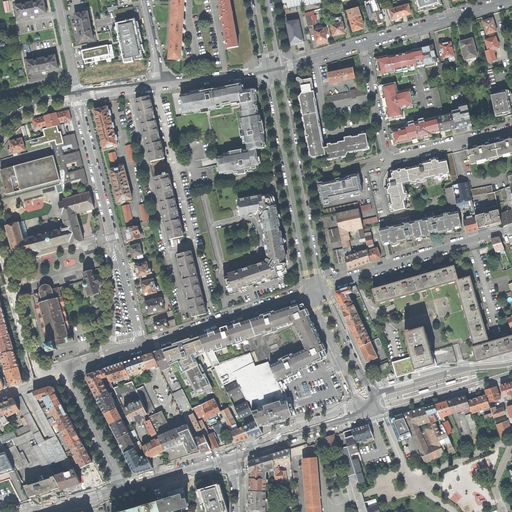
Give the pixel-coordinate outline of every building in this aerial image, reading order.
[(33,16),(47,13),(44,0),(46,0),(39,0),(39,1),(21,5),(20,2),(13,3),(13,7),(16,6),(18,19),(33,16)] [(171,59),(182,60),(182,55),(182,51),(183,47),(183,42),(183,33),(184,29),(184,24),(184,20),(185,11),(185,7),(185,3),(185,0),(174,0),(174,2),(173,2),(173,4),(172,6),(174,6),(173,24),(171,24),(171,26),(171,28),(173,28),(171,46),(170,46),(170,48),(170,50),(171,50),(171,59)] [(220,0),(222,9),(224,22),(235,20),(230,0),(220,0)] [(430,8),(442,4),(441,0),(415,0),(418,11),(430,8)] [(378,24),(384,22),(383,19),(383,18),(382,13),(383,13),(382,10),(374,13),(375,12),(372,4),(367,6),(369,14),(369,15),(372,23),(374,22),(375,25),(378,24)] [(406,15),(411,14),(409,8),(409,7),(408,4),(399,7),(401,16),(406,15)] [(113,11),(114,17),(134,13),(132,7),(113,11)] [(396,18),(401,16),(399,7),(389,10),(390,13),(391,13),(393,19),(396,18)] [(78,28),(81,43),(93,40),(94,42),(97,42),(96,34),(93,35),(89,17),(92,16),(90,8),(87,9),(87,12),(75,14),(78,28)] [(354,14),(349,16),(351,23),(352,23),(354,31),(359,29),(364,28),(363,24),(363,23),(361,15),(355,17),(354,14)] [(345,31),(347,30),(346,25),(344,25),(343,22),(341,22),(341,21),(343,20),(342,16),(335,18),(335,21),(331,22),(334,36),(340,34),(345,33),(345,31)] [(121,42),(125,61),(145,58),(141,40),(136,18),(127,20),(128,21),(117,23),(121,42)] [(487,34),(496,32),(492,18),(483,21),(484,27),(485,26),(486,29),(485,29),(487,34)] [(299,19),(287,21),(291,44),(297,42),(303,41),(299,19)] [(229,48),(240,47),(235,20),(224,22),(227,35),(229,48)] [(326,33),(328,33),(327,27),(322,28),(319,29),(315,30),(317,42),(321,41),(327,39),(326,33)] [(97,34),(99,41),(111,39),(110,31),(97,34)] [(488,51),(493,50),(499,48),(496,37),(490,39),(485,40),(488,51)] [(465,59),(477,56),(472,38),(468,39),(466,39),(464,40),(460,42),(465,59)] [(448,57),(452,56),(454,55),(453,51),(452,47),(450,42),(444,43),(440,44),(443,58),(448,57)] [(82,51),(85,64),(115,58),(112,45),(92,48),(91,49),(82,51)] [(426,68),(437,65),(432,46),(427,47),(421,48),(424,62),(426,68)] [(421,48),(413,50),(416,64),(424,62),(421,48)] [(416,64),(413,50),(411,50),(411,52),(410,53),(408,53),(408,52),(396,55),(389,57),(388,55),(381,57),(376,58),(377,64),(378,69),(379,75),(395,71),(407,68),(407,69),(417,67),(416,64)] [(496,60),(493,50),(488,51),(485,52),(489,62),(496,60)] [(44,71),(58,68),(56,56),(58,56),(57,52),(50,54),(51,56),(32,60),(32,57),(24,59),(25,62),(27,62),(30,74),(44,71)] [(330,83),(355,78),(353,68),(340,70),(328,73),(330,83)] [(496,87),(493,72),(486,73),(489,88),(496,87)] [(313,157),(326,155),(325,148),(323,149),(321,141),(323,140),(321,127),(319,127),(318,120),(319,120),(317,106),(315,106),(314,99),(315,98),(314,92),(312,92),(312,90),(313,88),(312,79),(306,80),(303,80),(299,78),(297,78),(296,79),(297,80),(300,83),(302,93),(301,94),(300,96),(299,96),(300,100),(301,100),(301,101),(301,103),(300,104),(300,105),(302,106),(302,109),(302,110),(303,113),(305,115),(303,117),(304,121),(305,121),(305,124),(304,125),(304,126),(306,128),(306,129),(306,130),(306,131),(308,142),(309,145),(308,146),(308,147),(310,149),(310,150),(310,151),(309,152),(310,155),(311,155),(313,157)] [(244,83),(246,91),(254,89),(257,101),(255,101),(258,117),(260,117),(261,126),(265,126),(258,87),(251,82),(244,83)] [(414,105),(410,89),(398,92),(395,82),(382,85),(390,120),(403,117),(401,110),(401,108),(403,107),(410,106),(414,105)] [(194,111),(195,112),(216,109),(216,107),(223,106),(223,104),(230,103),(230,104),(237,103),(238,105),(241,104),(255,101),(257,101),(254,89),(246,91),(245,92),(244,92),(243,84),(231,86),(231,87),(211,91),(210,91),(209,90),(191,93),(191,95),(180,97),(183,113),(194,111)] [(437,87),(430,89),(435,111),(436,112),(440,111),(439,108),(442,108),(437,87)] [(511,112),(511,111),(508,95),(508,92),(503,93),(503,95),(492,97),(495,115),(507,113),(507,115),(509,114),(511,113),(511,112)] [(149,96),(136,99),(139,111),(141,120),(155,116),(153,116),(153,113),(154,112),(151,99),(149,99),(149,96)] [(248,144),(249,150),(256,149),(264,148),(263,141),(264,141),(262,132),(262,129),(261,126),(260,117),(258,117),(255,101),(241,104),(243,111),(242,111),(243,119),(241,119),(243,130),(240,130),(241,138),(244,137),(245,144),(248,144)] [(459,108),(459,109),(452,111),(452,114),(456,128),(464,126),(472,124),(468,105),(459,108)] [(101,136),(104,148),(117,145),(116,140),(117,140),(116,136),(115,136),(113,128),(114,127),(113,123),(112,124),(110,115),(111,115),(110,111),(109,111),(108,107),(94,110),(98,123),(101,136)] [(33,120),(36,129),(48,126),(48,128),(60,125),(60,123),(72,120),(69,110),(57,113),(57,112),(51,113),(45,115),(45,116),(33,120)] [(451,129),(448,115),(437,118),(440,132),(447,130),(451,129)] [(155,116),(141,120),(144,132),(146,140),(160,137),(159,137),(158,134),(159,134),(156,120),(154,120),(154,117),(155,116)] [(440,132),(437,118),(418,122),(418,123),(415,123),(412,123),(390,128),(392,134),(393,137),(393,139),(393,140),(394,145),(412,141),(413,143),(418,141),(418,140),(423,139),(423,140),(429,139),(428,137),(432,136),(432,134),(440,132)] [(65,137),(62,125),(44,129),(45,136),(26,141),(29,152),(52,145),(55,155),(61,179),(63,184),(83,179),(84,184),(88,183),(84,169),(70,173),(67,165),(77,162),(79,167),(83,166),(80,151),(65,155),(63,148),(72,145),(74,151),(79,149),(75,134),(65,137)] [(16,132),(18,138),(24,136),(22,126),(18,129),(16,132)] [(339,143),(328,146),(328,148),(325,148),(326,155),(326,157),(327,157),(329,159),(332,159),(332,158),(335,158),(337,159),(338,159),(339,157),(341,157),(342,156),(342,157),(345,156),(346,156),(348,154),(347,153),(353,152),(353,151),(356,150),(357,152),(359,152),(359,150),(361,150),(362,150),(363,150),(366,149),(368,147),(368,146),(365,134),(358,135),(358,136),(351,138),(351,137),(344,139),(345,141),(339,143)] [(160,137),(146,140),(149,152),(151,161),(164,158),(165,158),(165,157),(164,158),(163,154),(164,154),(161,140),(160,141),(159,138),(160,137)] [(14,153),(18,152),(26,150),(23,138),(11,141),(11,145),(12,148),(14,153)] [(511,138),(506,140),(495,143),(498,156),(499,158),(503,157),(503,155),(511,152),(511,138)] [(498,156),(495,143),(484,145),(488,161),(490,160),(489,159),(498,156)] [(132,161),(136,160),(132,144),(125,146),(129,162),(132,161)] [(474,148),(468,149),(470,157),(472,165),(477,163),(477,162),(484,160),(485,161),(488,161),(484,145),(474,148)] [(256,149),(249,150),(249,152),(246,152),(246,151),(227,155),(228,156),(217,158),(217,161),(219,173),(224,172),(224,174),(238,171),(238,175),(241,174),(246,173),(245,170),(256,168),(255,165),(259,164),(256,149)] [(108,154),(111,163),(117,162),(115,152),(108,154)] [(451,181),(458,180),(452,153),(445,155),(446,160),(450,174),(450,176),(451,181)] [(4,182),(8,194),(61,179),(55,155),(28,162),(27,158),(8,163),(9,168),(1,170),(4,182)] [(442,176),(450,174),(446,160),(439,162),(438,159),(430,162),(422,163),(422,164),(421,164),(420,164),(419,165),(419,166),(419,168),(415,169),(415,167),(407,169),(396,172),(396,174),(391,175),(392,178),(388,179),(389,183),(388,185),(388,186),(388,187),(389,187),(386,188),(391,212),(407,208),(405,200),(407,200),(406,192),(404,185),(410,183),(418,181),(426,180),(434,178),(442,176)] [(114,186),(118,202),(132,199),(124,166),(110,170),(114,186)] [(156,184),(160,198),(174,194),(172,194),(171,191),(173,191),(170,177),(168,178),(167,174),(166,172),(163,173),(164,175),(154,177),(156,184)] [(330,200),(362,193),(358,174),(351,176),(351,177),(345,178),(318,185),(322,203),(330,202),(330,200)] [(455,199),(467,197),(467,193),(470,192),(469,190),(468,182),(452,186),(452,187),(455,199)] [(487,194),(493,192),(491,186),(469,190),(470,192),(471,196),(471,197),(487,194)] [(449,208),(457,206),(455,199),(452,187),(445,189),(449,208)] [(498,206),(499,209),(506,207),(507,206),(507,204),(511,202),(511,196),(511,195),(510,187),(495,192),(498,206)] [(214,222),(233,217),(232,211),(219,214),(213,191),(207,193),(214,222)] [(77,213),(95,208),(92,199),(90,192),(64,199),(65,201),(59,203),(66,226),(62,227),(62,229),(29,238),(29,239),(32,250),(33,252),(70,241),(71,244),(84,240),(77,213)] [(495,192),(493,192),(487,194),(490,207),(498,206),(495,192)] [(161,204),(165,219),(179,215),(177,215),(176,212),(178,211),(175,198),(173,198),(172,195),(174,195),(174,194),(160,198),(161,204)] [(192,196),(201,233),(208,231),(199,195),(192,196)] [(274,206),(273,201),(272,201),(272,200),(269,198),(268,198),(268,197),(263,197),(261,196),(247,198),(248,200),(239,202),(239,201),(241,216),(242,215),(250,213),(258,212),(263,215),(264,223),(265,232),(279,229),(277,221),(279,220),(277,206),(276,205),(274,206)] [(468,206),(473,205),(471,197),(471,196),(467,197),(455,199),(457,206),(457,208),(463,207),(468,206)] [(358,207),(357,202),(323,210),(325,216),(359,209),(358,207)] [(139,205),(143,221),(150,220),(146,203),(139,205)] [(122,206),(127,225),(134,224),(129,204),(122,206)] [(360,213),(372,210),(370,204),(358,207),(359,209),(360,213)] [(457,208),(457,206),(449,208),(378,223),(379,225),(380,232),(381,237),(385,236),(387,243),(390,242),(391,243),(391,244),(399,242),(407,240),(406,239),(407,239),(409,239),(410,238),(410,237),(410,236),(414,235),(414,236),(414,239),(417,238),(430,235),(430,233),(429,232),(434,231),(434,232),(435,233),(437,233),(438,232),(438,234),(446,232),(454,230),(454,229),(454,228),(461,226),(457,208)] [(345,229),(359,226),(362,225),(361,220),(360,213),(359,209),(336,214),(339,228),(339,230),(345,229)] [(498,210),(476,216),(476,218),(479,229),(493,225),(501,223),(498,210)] [(500,214),(503,226),(509,224),(511,222),(511,216),(511,210),(500,214)] [(166,224),(170,239),(184,236),(182,236),(181,233),(183,232),(180,219),(178,219),(177,216),(179,216),(179,215),(165,219),(166,224)] [(363,226),(378,223),(377,217),(361,220),(362,225),(363,226)] [(479,229),(476,218),(473,218),(467,220),(464,221),(466,232),(472,231),(479,229)] [(31,251),(32,250),(29,239),(24,240),(23,235),(28,234),(24,221),(6,226),(14,256),(27,252),(27,253),(31,252),(31,251)] [(224,262),(251,255),(249,249),(229,254),(225,234),(244,230),(242,223),(216,229),(224,262)] [(129,239),(130,241),(141,238),(141,236),(143,235),(143,232),(140,233),(138,225),(126,229),(128,234),(127,235),(127,236),(127,238),(129,239)] [(339,230),(339,228),(328,230),(331,244),(342,241),(339,230)] [(224,280),(226,287),(227,287),(228,289),(229,293),(230,294),(231,294),(235,293),(234,290),(239,289),(238,287),(243,285),(258,280),(259,282),(279,276),(278,274),(283,273),(284,272),(285,271),(286,270),(286,268),(286,267),(285,259),(284,257),(286,256),(284,244),(281,244),(280,237),(279,229),(265,232),(267,239),(265,240),(266,245),(268,245),(269,250),(267,250),(268,257),(272,259),(271,260),(268,259),(267,259),(266,259),(266,260),(267,261),(266,263),(264,262),(258,264),(259,266),(236,273),(236,271),(232,273),(232,275),(226,277),(227,279),(224,280)] [(342,242),(348,240),(347,239),(345,229),(339,230),(342,241),(342,242)] [(201,233),(209,262),(215,261),(208,231),(201,233)] [(374,249),(371,232),(364,234),(365,238),(368,249),(371,248),(371,250),(374,249)] [(387,244),(391,243),(390,242),(387,243),(385,236),(381,237),(383,246),(387,245),(387,244)] [(500,250),(502,254),(506,252),(500,238),(495,239),(491,240),(496,252),(500,250)] [(133,257),(134,256),(138,255),(142,254),(140,244),(130,247),(132,252),(133,257)] [(351,255),(349,247),(343,248),(343,249),(345,257),(351,255)] [(371,250),(368,251),(370,262),(378,259),(381,258),(380,254),(381,254),(380,251),(379,251),(377,248),(374,249),(371,250)] [(336,264),(346,262),(345,257),(343,249),(333,251),(336,264)] [(368,249),(351,255),(345,257),(346,262),(348,270),(358,266),(370,262),(368,251),(368,249)] [(182,275),(196,272),(195,268),(194,268),(194,266),(193,264),(194,264),(191,251),(177,254),(177,255),(179,254),(180,258),(178,258),(181,271),(183,271),(184,274),(182,275)] [(138,277),(142,276),(143,277),(147,276),(146,275),(153,273),(151,269),(149,269),(148,267),(147,262),(135,265),(137,271),(138,277)] [(454,266),(447,268),(441,270),(426,274),(421,276),(406,280),(400,281),(393,284),(397,298),(456,281),(458,280),(454,266)] [(87,287),(89,295),(99,292),(97,286),(102,284),(99,275),(95,276),(94,273),(93,270),(83,272),(85,280),(83,281),(85,287),(87,287)] [(63,275),(65,282),(77,279),(75,272),(63,275)] [(187,296),(201,293),(200,286),(199,287),(199,286),(198,284),(199,284),(196,272),(182,275),(184,275),(185,279),(183,279),(186,292),(188,292),(189,295),(187,296)] [(476,297),(474,290),(472,284),(470,276),(458,280),(456,281),(462,301),(476,297)] [(149,292),(149,294),(157,292),(157,291),(160,290),(158,286),(156,286),(154,279),(142,282),(143,288),(142,288),(141,289),(141,290),(141,291),(142,292),(143,292),(144,292),(144,293),(149,292)] [(66,306),(63,296),(61,296),(61,294),(59,287),(54,289),(54,288),(52,289),(52,288),(51,287),(52,285),(51,285),(50,286),(49,285),(47,285),(47,283),(46,283),(46,285),(45,285),(43,285),(43,284),(42,285),(43,286),(42,287),(41,288),(39,288),(39,289),(40,289),(40,290),(40,292),(39,293),(34,294),(35,299),(36,303),(35,303),(35,304),(38,314),(39,314),(41,322),(41,323),(42,323),(44,332),(43,332),(44,333),(47,341),(45,342),(45,343),(45,344),(44,345),(43,346),(43,347),(43,348),(43,349),(44,350),(45,350),(46,351),(47,350),(47,352),(48,352),(50,352),(49,351),(56,349),(56,350),(57,350),(57,349),(58,349),(57,348),(58,347),(59,347),(59,346),(58,345),(74,340),(73,334),(72,334),(70,326),(71,326),(70,325),(69,325),(67,316),(68,316),(68,315),(67,315),(64,307),(66,306)] [(393,284),(386,286),(380,287),(373,290),(377,304),(397,298),(393,284)] [(348,294),(353,292),(351,287),(337,292),(335,295),(338,301),(340,306),(352,301),(348,294)] [(192,317),(193,317),(198,315),(206,313),(205,309),(204,309),(204,307),(203,305),(204,305),(201,293),(187,296),(189,296),(190,299),(188,300),(192,313),(193,313),(194,316),(192,316),(192,317)] [(482,317),(480,310),(478,304),(476,297),(462,301),(468,321),(482,317)] [(154,311),(154,312),(165,309),(162,298),(154,300),(154,299),(151,300),(151,301),(145,302),(146,307),(147,312),(154,311)] [(352,301),(340,306),(346,318),(351,328),(362,323),(352,301)] [(277,363),(283,375),(293,370),(324,356),(326,352),(323,346),(319,337),(318,337),(316,333),(317,333),(315,330),(314,327),(313,327),(312,323),(308,313),(305,308),(301,306),(299,307),(298,304),(276,311),(257,317),(263,333),(294,323),(306,349),(277,363)] [(95,319),(103,316),(103,309),(93,311),(95,319)] [(263,333),(257,317),(251,319),(256,335),(263,333)] [(487,334),(486,330),(484,324),(482,317),(468,321),(472,338),(487,334)] [(156,333),(169,329),(167,322),(166,319),(153,323),(155,328),(156,332),(156,333)] [(167,322),(169,329),(177,326),(175,319),(167,322)] [(256,335),(251,319),(228,327),(199,336),(207,352),(214,349),(256,335)] [(363,323),(362,323),(351,328),(355,338),(359,347),(371,342),(371,341),(363,323)] [(0,337),(10,334),(9,330),(7,324),(0,325),(0,337)] [(424,327),(409,331),(406,332),(404,333),(411,357),(392,363),(397,377),(435,366),(424,327)] [(0,348),(1,348),(2,353),(14,350),(12,342),(10,334),(0,337),(0,348)] [(472,338),(475,346),(489,342),(488,338),(487,334),(472,338)] [(511,335),(508,337),(502,339),(495,341),(499,355),(511,351),(511,335)] [(197,395),(213,388),(205,372),(202,365),(204,364),(205,362),(205,360),(202,354),(207,352),(199,336),(175,345),(163,349),(171,365),(171,367),(174,372),(179,369),(187,385),(191,383),(197,395)] [(476,362),(499,355),(495,341),(489,342),(475,346),(473,347),(476,362)] [(378,357),(371,342),(359,347),(363,355),(367,362),(378,357)] [(156,351),(165,368),(171,365),(163,349),(158,351),(156,351)] [(207,352),(214,365),(221,362),(214,349),(207,352)] [(14,350),(2,353),(4,359),(3,360),(4,364),(5,364),(7,370),(19,367),(16,357),(14,350)] [(161,370),(165,368),(156,351),(153,353),(160,368),(161,370)] [(236,379),(237,382),(242,392),(243,394),(247,402),(253,413),(257,421),(259,427),(260,426),(269,424),(276,421),(283,419),(292,417),(290,408),(288,409),(287,408),(285,401),(284,399),(281,388),(276,378),(270,366),(268,361),(255,366),(250,352),(221,362),(214,365),(215,368),(224,385),(236,379)] [(148,354),(142,356),(148,368),(149,369),(156,366),(158,369),(160,368),(153,353),(148,354)] [(133,359),(124,362),(130,375),(130,376),(136,373),(137,375),(142,372),(142,371),(148,368),(142,356),(133,359)] [(115,365),(105,369),(109,377),(111,382),(130,375),(124,362),(115,365)] [(276,378),(283,375),(277,363),(270,366),(276,378)] [(10,380),(11,386),(21,383),(22,380),(21,374),(19,367),(7,370),(8,375),(7,376),(8,381),(10,380)] [(224,385),(215,368),(212,370),(221,387),(224,385)] [(96,397),(108,391),(106,387),(102,379),(109,377),(105,369),(88,375),(87,378),(92,388),(96,397)] [(135,403),(142,400),(136,389),(133,381),(114,387),(114,388),(117,394),(124,392),(126,390),(130,391),(130,394),(134,402),(135,403)] [(240,393),(242,392),(237,382),(225,388),(230,398),(237,394),(240,393)] [(501,385),(504,397),(510,395),(510,397),(511,396),(511,382),(508,383),(501,385)] [(143,386),(136,389),(142,400),(148,414),(149,417),(156,414),(143,386)] [(47,407),(43,409),(45,413),(50,410),(63,404),(58,395),(54,388),(51,387),(33,392),(38,400),(44,398),(49,406),(47,407)] [(491,388),(485,390),(489,402),(500,399),(497,387),(491,388)] [(182,389),(176,392),(177,393),(173,395),(179,406),(188,401),(182,389)] [(101,406),(105,414),(117,408),(113,402),(114,401),(114,400),(113,400),(112,399),(113,398),(112,397),(111,398),(108,391),(96,397),(101,406)] [(36,410),(42,408),(41,406),(38,400),(33,392),(28,394),(36,410)] [(247,402),(243,394),(242,395),(240,393),(237,394),(242,404),(247,402)] [(242,404),(237,394),(230,398),(233,405),(235,408),(242,404)] [(457,398),(447,401),(452,413),(470,408),(468,401),(466,395),(457,398)] [(470,408),(472,413),(480,410),(480,412),(484,411),(483,409),(490,407),(486,395),(477,398),(468,401),(470,408)] [(38,444),(39,445),(45,441),(21,396),(14,398),(20,410),(24,417),(28,425),(31,431),(35,437),(38,444)] [(7,401),(0,402),(0,403),(7,417),(20,410),(14,398),(7,401)] [(204,408),(216,402),(214,398),(192,409),(193,411),(203,406),(204,408)] [(148,414),(142,400),(135,403),(134,402),(131,404),(131,405),(124,409),(131,422),(136,419),(138,422),(143,420),(144,419),(142,416),(148,414)] [(441,403),(434,405),(440,418),(441,418),(443,424),(448,435),(453,433),(447,421),(446,421),(444,417),(452,413),(447,401),(441,403)] [(220,410),(216,402),(204,408),(208,416),(214,413),(220,410)] [(253,413),(247,402),(242,404),(235,408),(241,419),(250,415),(253,413)] [(5,424),(10,422),(7,417),(0,403),(0,418),(2,417),(5,424)] [(51,419),(48,420),(50,424),(53,422),(58,420),(68,415),(65,409),(63,404),(50,410),(53,416),(55,415),(56,418),(52,420),(51,419)] [(429,406),(425,408),(439,440),(440,442),(443,449),(445,448),(443,444),(447,443),(450,449),(454,447),(448,435),(443,424),(441,424),(441,426),(443,431),(439,433),(434,421),(440,418),(434,405),(429,406)] [(208,417),(208,416),(204,408),(203,406),(193,411),(194,413),(199,422),(202,420),(208,417)] [(495,407),(491,408),(492,413),(493,416),(494,417),(505,414),(504,408),(500,409),(496,410),(495,407)] [(51,438),(57,435),(52,426),(50,424),(48,420),(45,413),(43,409),(42,408),(36,410),(45,427),(45,428),(51,438)] [(108,420),(110,425),(122,419),(117,408),(105,414),(108,420)] [(439,440),(425,408),(415,410),(405,413),(426,462),(445,453),(443,449),(440,442),(439,440)] [(228,425),(234,422),(230,415),(226,409),(221,412),(228,425)] [(151,420),(155,428),(162,425),(168,422),(162,411),(156,414),(149,417),(151,420)] [(198,432),(202,429),(199,422),(194,413),(190,415),(198,432)] [(472,413),(465,415),(473,435),(479,432),(472,413)] [(399,441),(412,435),(403,414),(397,416),(393,417),(391,420),(393,424),(392,425),(399,441)] [(68,415),(58,420),(59,423),(61,425),(59,426),(62,432),(64,431),(74,426),(71,420),(68,415)] [(114,432),(117,439),(129,433),(122,419),(110,425),(114,432)] [(147,425),(153,436),(158,434),(155,428),(151,420),(146,422),(147,425)] [(209,435),(206,429),(204,423),(202,420),(199,422),(202,429),(205,434),(206,436),(209,435)] [(501,439),(511,432),(508,420),(496,424),(500,436),(501,439)] [(259,427),(257,421),(253,422),(244,427),(250,438),(256,436),(263,433),(259,427)] [(239,429),(234,422),(228,425),(232,432),(239,429)] [(187,424),(178,428),(178,429),(184,443),(188,453),(194,451),(192,452),(190,453),(190,455),(195,454),(201,452),(195,438),(187,424)] [(360,427),(351,429),(354,436),(356,442),(363,440),(364,442),(368,440),(367,439),(374,437),(370,427),(369,424),(360,427)] [(31,431),(28,425),(25,426),(15,431),(18,437),(31,431)] [(165,433),(162,425),(155,428),(158,434),(159,436),(164,434),(165,433)] [(70,444),(73,449),(83,444),(79,435),(74,426),(64,431),(66,436),(65,437),(69,445),(70,444)] [(244,427),(239,429),(232,432),(237,442),(243,440),(250,438),(244,427)] [(184,443),(178,429),(173,431),(174,432),(165,436),(164,434),(159,436),(159,437),(166,450),(184,443)] [(1,437),(4,444),(18,437),(15,431),(14,431),(1,437)] [(7,450),(17,446),(35,437),(31,431),(18,437),(4,444),(7,450)] [(345,431),(344,432),(345,437),(350,454),(359,451),(357,447),(356,442),(354,436),(350,437),(348,431),(345,431)] [(214,432),(209,435),(206,436),(213,449),(216,448),(220,447),(214,436),(216,436),(214,432)] [(135,448),(136,447),(134,443),(129,433),(117,439),(121,446),(124,453),(135,448)] [(207,451),(213,449),(206,436),(205,434),(195,438),(201,452),(202,454),(207,451)] [(62,459),(67,456),(57,435),(51,438),(45,441),(39,445),(50,466),(62,459)] [(325,438),(328,447),(337,445),(334,435),(329,437),(325,438)] [(142,446),(148,457),(149,458),(157,455),(166,450),(159,437),(142,446)] [(188,453),(184,443),(166,450),(170,459),(188,453)] [(50,475),(54,473),(50,466),(39,445),(38,444),(32,447),(48,477),(50,475)] [(73,449),(76,455),(80,463),(83,468),(87,465),(93,462),(88,453),(83,444),(73,449)] [(11,458),(21,453),(17,446),(7,450),(11,458)] [(134,472),(137,473),(143,471),(153,468),(149,458),(148,457),(143,459),(141,459),(135,448),(124,453),(134,472)] [(276,481),(287,479),(286,471),(280,471),(279,466),(278,466),(278,464),(291,462),(290,449),(282,451),(273,454),(275,477),(276,481)] [(180,458),(190,455),(190,453),(192,452),(194,451),(188,453),(170,459),(171,461),(174,460),(180,458)] [(6,452),(0,454),(0,475),(15,471),(6,452)] [(23,452),(21,453),(11,458),(17,470),(29,464),(23,452)] [(255,459),(250,461),(249,472),(251,472),(251,478),(249,478),(249,487),(252,487),(252,490),(249,490),(249,509),(248,511),(266,511),(266,510),(267,510),(268,499),(266,499),(266,483),(268,483),(268,471),(270,471),(271,476),(275,477),(273,454),(260,458),(255,459)] [(72,464),(67,456),(62,459),(66,467),(72,464)] [(321,511),(317,458),(310,458),(303,459),(307,506),(308,505),(308,511),(321,511)] [(358,458),(352,460),(359,482),(365,481),(358,458)] [(62,474),(55,476),(56,477),(62,489),(72,486),(82,483),(80,479),(76,471),(75,470),(62,474)] [(349,476),(354,493),(361,491),(356,474),(349,476)] [(62,489),(56,477),(50,479),(26,486),(32,498),(41,496),(48,493),(62,489)] [(199,490),(197,491),(203,509),(205,509),(205,511),(229,511),(225,500),(220,484),(219,484),(218,484),(208,487),(199,490)] [(277,494),(294,492),(293,485),(277,487),(277,489),(277,494)] [(367,511),(361,491),(354,493),(359,511),(367,511)] [(165,511),(188,505),(186,500),(183,501),(181,495),(170,499),(148,505),(125,511),(165,511)]
